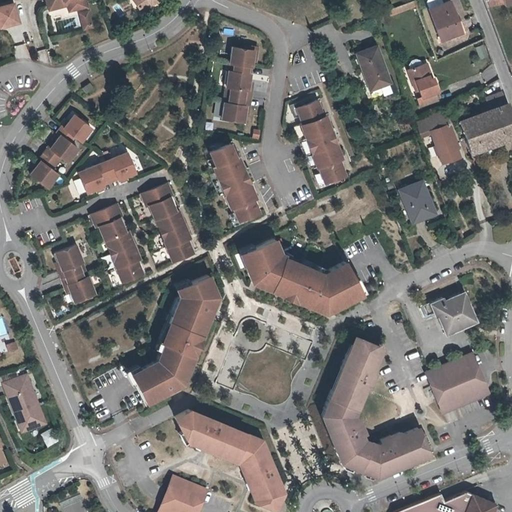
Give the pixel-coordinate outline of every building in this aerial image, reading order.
[(65,1),(66,5),(67,11),(86,6),(84,0),(45,0),(47,6),(65,1)] [(133,0),(141,11),(155,0),(133,0)] [(460,29),(448,0),(444,0),(428,7),(439,37),(460,29)] [(47,9),(66,5),(65,1),(47,6),(47,9)] [(0,28),(18,23),(13,2),(0,5),(0,28)] [(408,7),(407,2),(388,8),(390,13),(408,7)] [(79,12),(83,28),(92,26),(87,10),(79,12)] [(254,49),(252,60),(255,60),(257,46),(244,44),(243,47),(254,49)] [(390,80),(377,44),(357,51),(370,87),(390,80)] [(483,44),(475,46),(479,58),(487,55),(483,44)] [(232,46),(230,62),(234,63),(233,70),(228,69),(228,70),(226,85),(226,86),(230,86),(229,94),(228,102),(224,101),(221,117),(243,121),(245,110),(246,104),(243,104),(245,89),(248,89),(249,83),(250,73),(247,72),(248,65),(251,65),(252,60),(254,49),(243,47),(232,46)] [(409,62),(409,67),(408,67),(412,80),(415,79),(419,89),(421,94),(416,95),(419,104),(437,98),(435,90),(438,89),(433,76),(430,77),(425,61),(423,62),(420,59),(416,57),(411,58),(409,62)] [(253,66),(252,72),(269,75),(270,69),(253,66)] [(85,93),(94,89),(91,82),(82,85),(85,93)] [(246,104),(245,110),(248,111),(250,97),(252,84),(249,83),(248,89),(245,89),(243,104),(246,104)] [(294,117),(299,115),(296,106),(311,100),(310,96),(289,103),(294,117)] [(495,149),(494,143),(511,137),(511,139),(511,114),(507,102),(504,103),(502,96),(492,99),(495,106),(458,119),(470,151),(479,148),(481,154),(484,155),(494,151),(495,149)] [(319,97),(317,98),(322,114),(325,113),(319,97)] [(296,106),(299,115),(302,122),(293,125),(309,167),(318,164),(320,172),(323,180),(339,175),(345,173),(342,167),(339,157),(341,156),(336,142),(332,130),(335,130),(335,129),(334,126),(330,127),(325,113),(322,114),(317,98),(311,100),(296,106)] [(39,161),(34,167),(29,173),(47,187),(58,173),(52,169),(56,163),(57,162),(61,156),(67,161),(77,147),(70,142),(71,141),(75,136),(80,141),(91,127),(74,114),(68,120),(63,127),(61,125),(57,131),(56,132),(59,135),(55,141),(50,147),(48,146),(43,152),(37,159),(39,161)] [(430,119),(433,130),(431,130),(442,162),(458,156),(443,114),(430,119)] [(208,145),(210,149),(224,144),(222,139),(208,145)] [(232,140),(229,141),(235,155),(237,154),(232,140)] [(253,197),(255,195),(254,192),(256,191),(253,182),(254,181),(248,164),(246,165),(242,156),(239,158),(237,154),(235,155),(229,141),(224,144),(210,149),(208,150),(211,157),(214,163),(212,165),(217,178),(212,180),(218,194),(223,193),(229,206),(232,205),(234,211),(237,219),(251,213),(253,212),(258,210),(253,197)] [(126,151),(75,172),(84,195),(95,191),(96,193),(103,190),(102,187),(118,180),(119,184),(127,180),(126,178),(135,174),(126,151)] [(347,172),(341,156),(339,157),(342,167),(345,173),(347,172)] [(341,178),(339,175),(323,180),(320,172),(315,174),(320,186),(341,178)] [(436,214),(422,179),(396,189),(410,224),(436,214)] [(171,260),(191,252),(185,238),(188,237),(185,228),(180,217),(176,208),(174,210),(168,196),(171,195),(165,182),(139,193),(144,206),(147,205),(153,219),(156,218),(168,245),(165,246),(171,260)] [(176,208),(171,195),(168,196),(174,210),(176,208)] [(261,209),(255,195),(253,197),(258,210),(261,209)] [(121,283),(142,274),(136,260),(138,259),(135,250),(130,238),(126,231),(124,231),(118,218),(121,217),(116,204),(89,215),(95,228),(97,227),(103,241),(106,240),(118,267),(115,269),(121,283)] [(254,216),(253,212),(251,213),(237,219),(234,211),(229,213),(234,225),(254,216)] [(183,215),(180,217),(185,228),(188,227),(183,215)] [(126,231),(121,217),(118,218),(124,231),(126,231)] [(153,219),(165,246),(168,245),(156,218),(153,219)] [(133,236),(130,238),(135,250),(138,248),(133,236)] [(196,250),(188,237),(185,238),(191,252),(196,250)] [(103,241),(115,269),(118,267),(106,240),(103,241)] [(282,257),(274,240),(236,256),(247,286),(323,318),(362,296),(344,263),(321,274),(282,257)] [(94,296),(75,244),(51,253),(70,305),(94,296)] [(15,272),(21,270),(16,257),(10,259),(15,272)] [(146,272),(138,259),(136,260),(142,274),(146,272)] [(172,284),(175,292),(165,317),(156,338),(159,339),(152,354),(126,368),(143,400),(180,380),(183,372),(209,310),(211,306),(216,292),(207,270),(189,276),(172,284)] [(443,310),(445,314),(441,316),(447,331),(476,321),(475,318),(478,317),(475,310),(472,311),(465,291),(453,295),(454,297),(447,299),(445,295),(425,302),(430,315),(443,310)] [(352,330),(318,411),(338,460),(375,476),(431,454),(428,447),(419,423),(413,426),(402,431),(393,434),(392,431),(381,436),(382,438),(377,440),(364,434),(362,429),(365,428),(359,413),(356,415),(354,411),(367,381),(369,382),(375,368),(373,366),(383,342),(352,330)] [(7,351),(17,348),(14,340),(5,343),(7,351)] [(441,413),(490,393),(480,371),(472,350),(423,370),(441,413)] [(19,414),(17,415),(23,431),(44,422),(31,388),(33,387),(27,373),(4,383),(9,396),(12,395),(19,414)] [(9,396),(17,415),(19,414),(12,395),(9,396)] [(203,448),(235,460),(251,499),(275,508),(283,490),(261,436),(187,405),(171,413),(173,417),(185,440),(203,448)] [(45,443),(56,440),(52,428),(41,431),(45,443)] [(196,511),(197,510),(206,489),(170,474),(162,494),(154,511),(196,511)] [(393,510),(392,511),(491,511),(496,502),(466,489),(443,499),(440,491),(393,510)]
